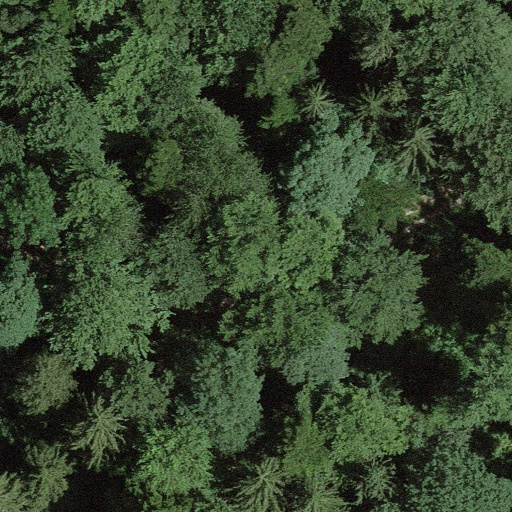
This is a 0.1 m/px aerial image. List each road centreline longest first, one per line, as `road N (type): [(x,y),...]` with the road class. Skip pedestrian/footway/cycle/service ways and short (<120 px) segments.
road 1 (track): [(0,233),(80,284),(205,307),(275,293),(362,253),(511,202)]
road 2 (track): [(142,511),(393,314),(483,209)]
